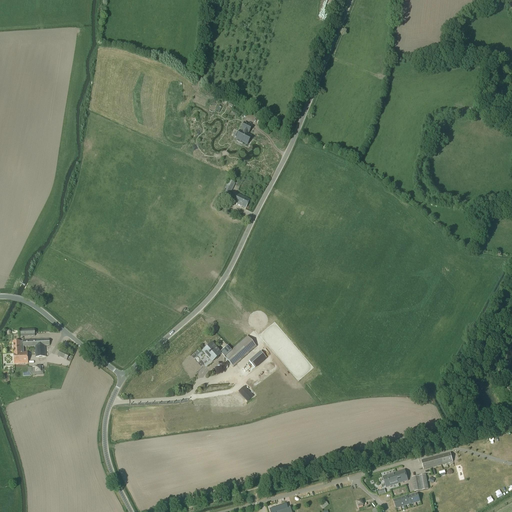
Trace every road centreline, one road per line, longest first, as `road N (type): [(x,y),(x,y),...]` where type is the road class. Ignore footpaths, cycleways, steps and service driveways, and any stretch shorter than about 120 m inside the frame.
road 1 (unclassified): [(123,378),(222,281),(350,0)]
road 2 (unclassified): [(123,378),(33,305),(0,296)]
road 3 (unclassified): [(130,511),(104,441),(123,378)]
